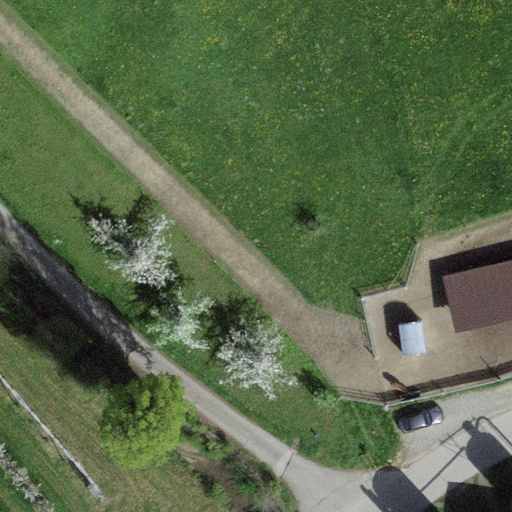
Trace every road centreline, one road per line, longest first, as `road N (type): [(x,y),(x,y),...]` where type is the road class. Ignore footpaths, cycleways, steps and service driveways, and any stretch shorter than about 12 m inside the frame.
road 1 (residential): [(354,511),(100,319),(0,219)]
road 2 (residential): [(367,511),(511,437)]
